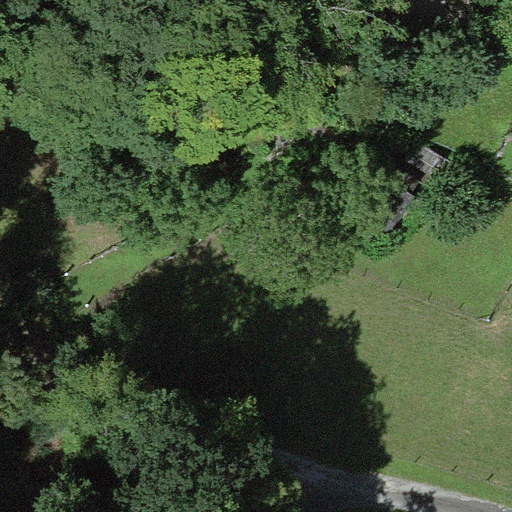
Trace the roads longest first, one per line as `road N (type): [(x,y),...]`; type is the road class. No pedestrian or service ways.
road 1 (track): [(327,480),(122,408),(28,355),(0,326)]
road 2 (track): [(295,511),(327,480),(475,511)]
